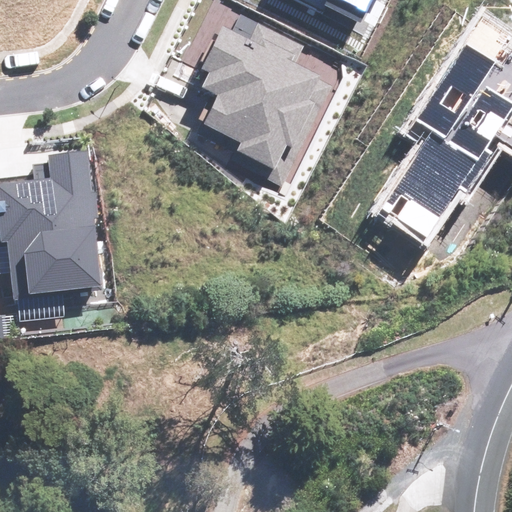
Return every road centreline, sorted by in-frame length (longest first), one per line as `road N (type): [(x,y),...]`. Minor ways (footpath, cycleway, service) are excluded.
road 1 (residential): [(128,0),(86,80),(0,97)]
road 2 (residential): [(511,375),(482,450),(471,511)]
